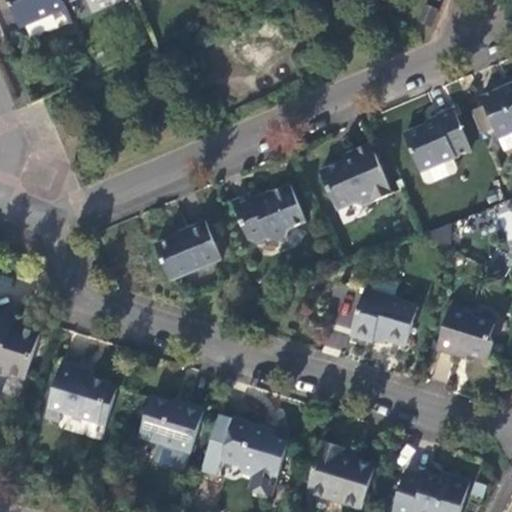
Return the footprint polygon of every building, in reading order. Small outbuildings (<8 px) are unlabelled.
[(12,0),(23,24),(68,6),(65,0),(12,0)] [(425,2),(419,19),(432,24),(438,7),(425,2)] [(511,82),(486,95),(508,147),(511,145),(511,82)] [(474,148),(456,108),(439,115),(441,119),(407,134),(423,170),(455,156),(474,148)] [(393,190),(371,141),(354,146),(357,151),(322,167),(339,205),(356,199),(364,201),(393,190)] [(457,173),(459,167),(455,156),(423,170),(427,180),(434,183),(457,173)] [(308,220),(292,182),(259,197),(256,191),(236,200),(254,240),(259,241),(271,236),(277,238),(289,233),(290,227),(308,220)] [(223,257),(207,221),(188,229),(189,230),(159,243),(174,278),(223,257)] [(432,245),(452,243),(450,226),(430,228),(432,245)] [(0,290),(11,291),(12,276),(0,275),(0,290)] [(355,332),(377,340),(379,334),(392,338),(409,343),(420,305),(368,288),(355,332)] [(451,305),(439,346),(456,351),(458,346),(493,355),(497,338),(492,332),(495,321),(472,313),(473,312),(451,305)] [(18,317),(0,311),(0,362),(7,365),(6,370),(28,377),(43,330),(25,324),(22,327),(15,325),(18,317)] [(379,334),(377,340),(390,344),(392,338),(379,334)] [(53,397),(48,415),(61,419),(64,408),(108,422),(121,386),(114,384),(114,382),(82,371),(83,368),(64,362),(53,397)] [(142,434),(191,449),(204,407),(188,402),(188,405),(153,394),(142,434)] [(270,426),(234,414),(222,458),(238,462),(242,469),(254,473),(261,470),(278,474),(289,440),(276,435),(273,438),(267,436),(270,426)] [(346,445),(325,439),(310,489),(363,505),(376,461),(345,452),(346,445)] [(416,511),(418,511),(461,511),(472,477),(455,471),(454,477),(428,469),(427,472),(408,466),(394,511),(416,511)]
